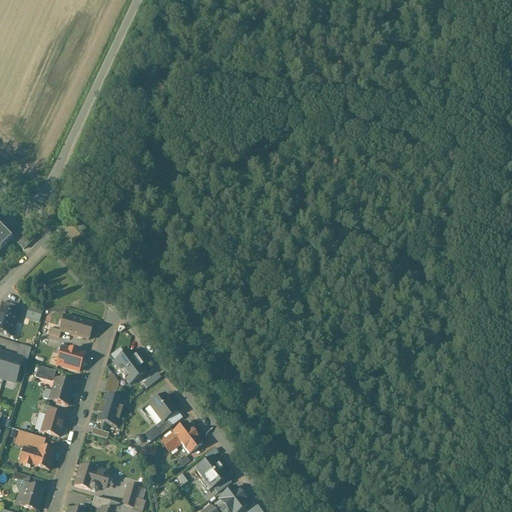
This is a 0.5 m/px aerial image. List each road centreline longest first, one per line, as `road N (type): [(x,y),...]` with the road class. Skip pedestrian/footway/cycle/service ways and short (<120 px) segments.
road 1 (residential): [(279,511),(118,301)]
road 2 (unclassified): [(31,213),(137,0)]
road 3 (residential): [(118,301),(52,511)]
